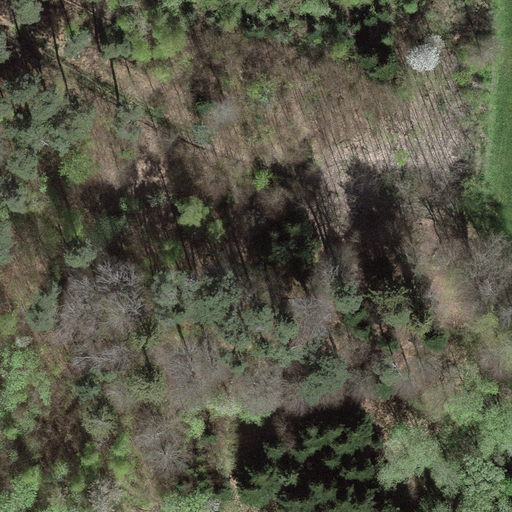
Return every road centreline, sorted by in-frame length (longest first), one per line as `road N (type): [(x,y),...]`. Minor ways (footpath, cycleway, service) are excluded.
road 1 (track): [(14,0),(37,47),(60,67),(165,122),(461,229),(511,271)]
road 2 (track): [(511,393),(397,511)]
